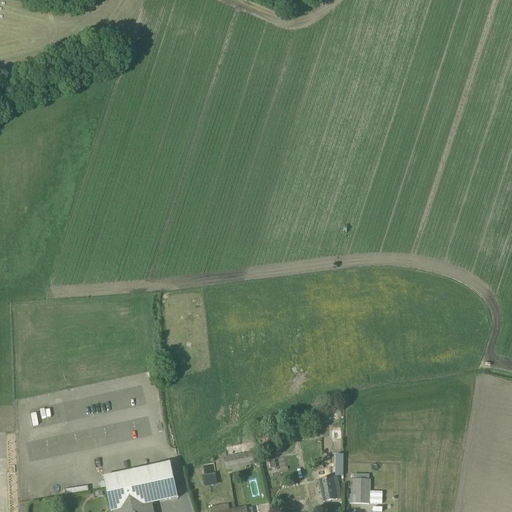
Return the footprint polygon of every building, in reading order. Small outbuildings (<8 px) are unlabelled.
[(341,440),(341,430),(330,430),(330,440),(341,440)] [(256,451),(223,457),(226,470),(259,464),(256,451)] [(104,477),(111,511),(154,511),(152,504),(178,498),(170,463),(104,477)] [(216,474),(204,476),(206,486),(217,484),(216,474)] [(350,496),(349,505),(370,505),(371,480),(369,480),(369,475),(354,474),(353,496),(350,496)] [(319,481),(323,502),(337,500),(333,478),(319,481)] [(267,511),(266,504),(265,500),(261,501),(262,504),(250,507),(250,511),(267,511)]
